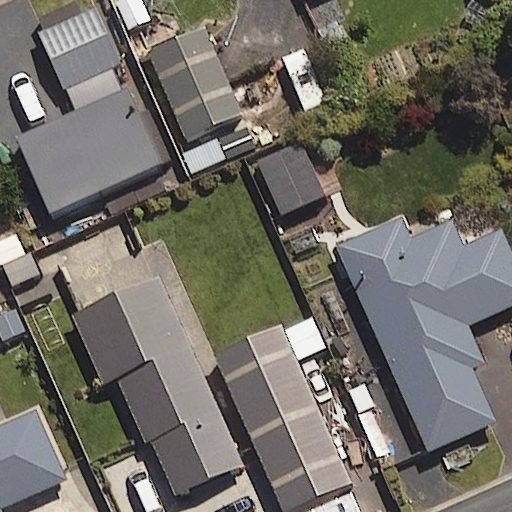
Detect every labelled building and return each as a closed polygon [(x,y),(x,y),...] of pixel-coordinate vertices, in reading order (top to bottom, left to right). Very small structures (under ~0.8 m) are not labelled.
[(133,90),(97,13),(43,38),(78,115),(133,90)] [(193,155),(245,129),(200,36),(147,59),(193,155)] [(327,197),(303,147),(261,167),(285,217),(327,197)] [(413,241),(404,221),(342,248),(432,453),(498,424),(474,369),(485,365),(469,328),(511,308),(511,250),(504,232),(472,245),(461,220),(413,241)] [(45,277),(32,250),(26,252),(17,234),(0,242),(0,263),(14,292),(45,277)] [(177,498),(245,466),(158,281),(76,319),(108,385),(121,379),(177,498)] [(294,358),(224,390),(281,511),(296,511),(354,485),(294,358)] [(0,427),(0,511),(68,483),(36,411),(0,427)]
